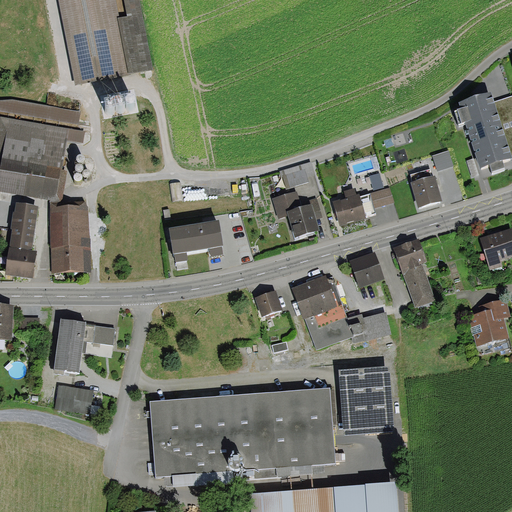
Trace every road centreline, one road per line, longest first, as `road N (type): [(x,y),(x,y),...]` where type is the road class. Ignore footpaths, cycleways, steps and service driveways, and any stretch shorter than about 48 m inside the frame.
road 1 (track): [(511,42),(452,98),(343,144),(229,175),(91,181),(94,296)]
road 2 (tertiary): [(511,198),(212,285),(142,296),(0,296)]
road 3 (track): [(166,178),(151,96),(134,83),(67,91),(46,0)]
